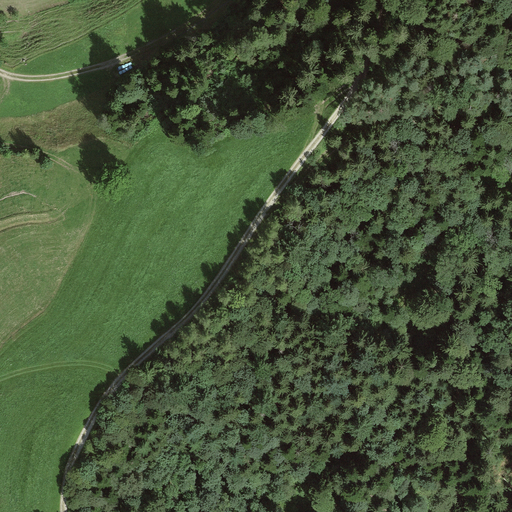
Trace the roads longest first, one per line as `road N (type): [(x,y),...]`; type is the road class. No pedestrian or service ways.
road 1 (track): [(63,511),(71,460),(99,407),(199,306),(336,118),(369,59),(383,0)]
road 2 (track): [(219,0),(166,39),(99,66),(47,78),(0,71)]
road 3 (track): [(335,0),(308,149)]
